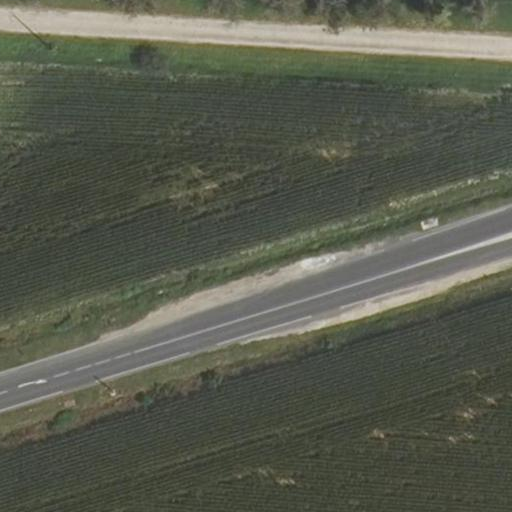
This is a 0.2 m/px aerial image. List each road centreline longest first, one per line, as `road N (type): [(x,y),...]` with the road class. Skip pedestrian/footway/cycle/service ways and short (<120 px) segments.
road 1 (track): [(0,32),(511,59)]
road 2 (primary): [(0,392),(453,252)]
